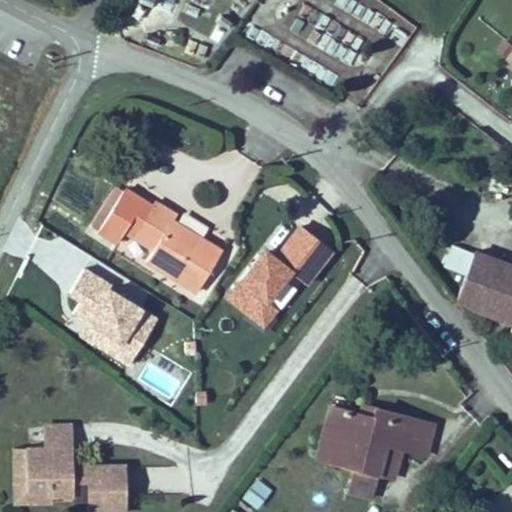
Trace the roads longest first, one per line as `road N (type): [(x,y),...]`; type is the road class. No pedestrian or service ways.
road 1 (residential): [(511,399),(316,154),(228,97),(80,53)]
road 2 (residential): [(80,53),(0,241)]
